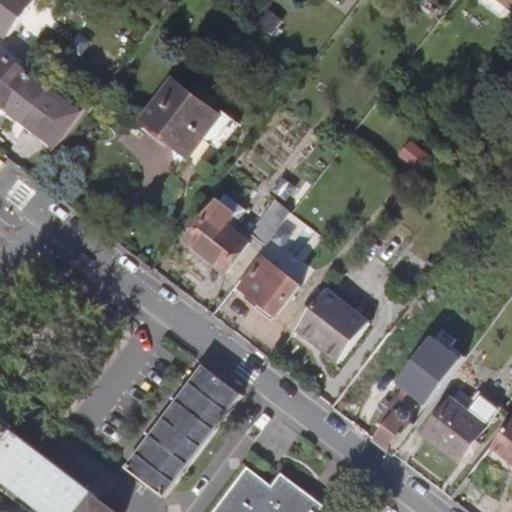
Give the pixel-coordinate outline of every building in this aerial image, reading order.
[(511,0),(478,0),(502,18),(511,7),(511,0)] [(0,53),(0,102),(25,122),(47,93),(48,91),(0,53)] [(176,81),(145,121),(190,156),(212,129),(218,134),(228,121),(176,81)] [(47,93),(25,122),(59,148),(81,119),(47,93)] [(267,246),(292,214),(279,203),(254,236),(267,246)] [(220,204),(189,243),(227,273),(250,244),(229,226),(236,216),(220,204)] [(261,256),(242,279),(248,284),(244,288),(264,304),(260,309),(276,322),(302,287),(261,256)] [(330,292),(300,331),(341,363),(371,324),(330,292)] [(417,300),(400,322),(408,329),(426,306),(417,300)] [(390,334),(381,346),(393,354),(401,343),(390,334)] [(437,334),(400,382),(430,405),(467,357),(437,334)] [(381,346),(334,408),(350,420),(390,366),(393,354),(381,346)] [(242,394),(208,367),(131,469),(165,494),(242,394)] [(377,441),(394,454),(416,426),(412,422),(415,419),(414,414),(422,405),(406,392),(383,421),(389,425),(377,441)] [(494,419),(479,407),(460,393),(427,436),(461,463),(496,419),(494,419)] [(487,398),(479,407),(494,419),(502,410),(487,398)] [(119,511),(0,421),(0,476),(46,511),(119,511)] [(511,423),(494,448),(511,462),(511,423)] [(250,471),(219,511),(320,511),(324,507),(283,476),(274,489),(250,471)]
